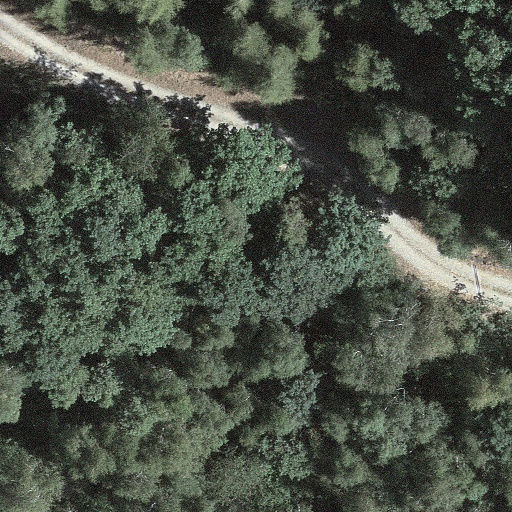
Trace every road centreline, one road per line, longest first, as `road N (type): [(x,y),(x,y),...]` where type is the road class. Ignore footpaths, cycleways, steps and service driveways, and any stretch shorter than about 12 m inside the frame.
road 1 (track): [(511,293),(455,280),(424,263),(332,181),(275,145),(177,109)]
road 2 (track): [(177,109),(39,53),(0,25)]
